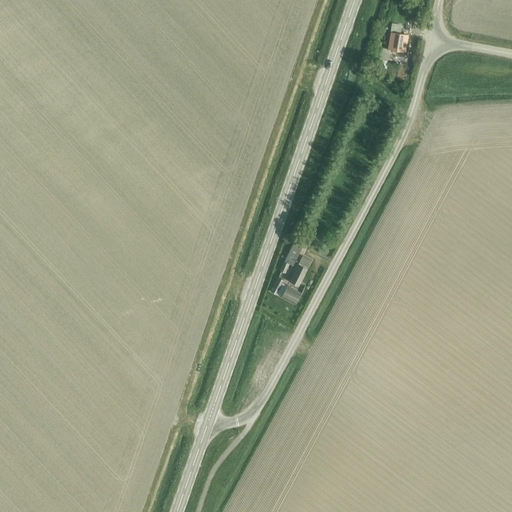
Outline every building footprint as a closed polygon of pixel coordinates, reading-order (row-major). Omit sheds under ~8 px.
[(392,24),(390,33),(400,35),(401,25),(392,24)] [(406,51),(408,36),(400,35),(390,33),(387,33),(387,37),(389,37),(388,44),(388,49),(406,51)] [(374,42),(372,55),(377,55),(378,47),(380,47),(381,43),(374,42)] [(395,65),(397,56),(388,54),(386,63),(395,65)] [(284,261),(280,270),(285,273),(289,263),(293,265),(303,246),(294,241),(284,261)] [(289,281),(298,286),(311,261),(302,256),(289,281)] [(284,280),(278,277),(273,288),(271,287),(270,288),(272,289),(271,291),(295,304),(301,293),(287,285),(287,286),(282,283),(284,280)]
